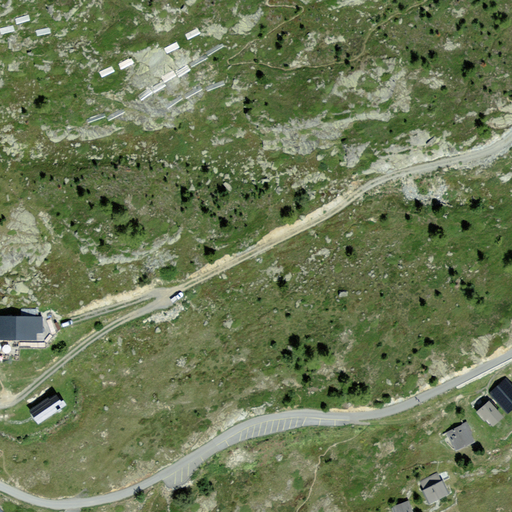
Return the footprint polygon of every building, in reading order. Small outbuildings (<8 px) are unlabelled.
[(42,317),(0,317),(0,340),(33,340),(33,334),(43,333),(42,317)] [(511,387),(506,380),(492,393),(508,411),(511,407),(511,387)] [(47,400),(30,411),(34,417),(38,423),(66,405),(63,401),(61,403),(56,396),(49,401),(47,400)] [(488,402),(478,412),(484,419),(486,418),(492,425),(502,417),(488,402)] [(466,425),(449,433),(456,449),(473,441),(468,432),(469,431),(466,425)] [(437,474),(421,481),(430,501),(447,493),(437,474)] [(410,511),(407,503),(395,508),(396,511),(410,511)]
